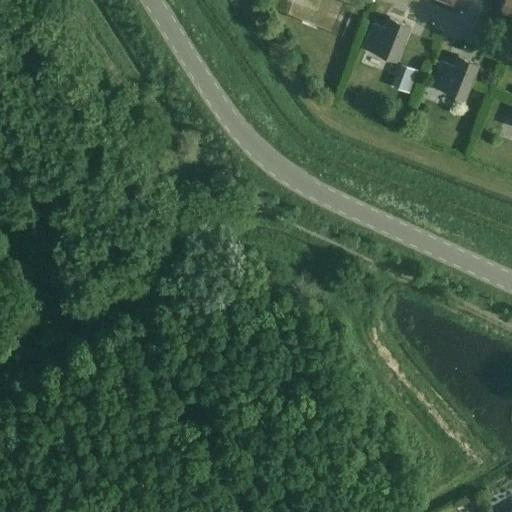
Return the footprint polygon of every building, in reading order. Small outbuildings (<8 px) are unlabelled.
[(511,0),(504,0),(500,10),(511,14),(507,27),(511,28),(511,0)] [(363,47),(396,60),(410,25),(389,17),(385,28),(373,23),(363,47)] [(424,47),(409,42),(408,41),(405,51),(420,57),(424,47)] [(432,85),(465,98),(478,63),(458,55),(453,66),(441,61),(432,85)] [(413,107),(410,115),(423,121),(427,113),(413,107)]
